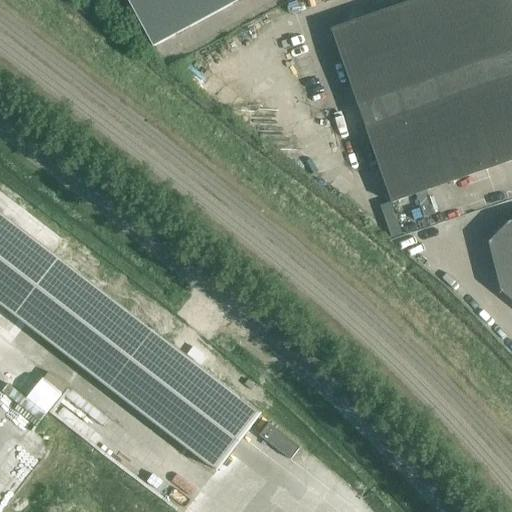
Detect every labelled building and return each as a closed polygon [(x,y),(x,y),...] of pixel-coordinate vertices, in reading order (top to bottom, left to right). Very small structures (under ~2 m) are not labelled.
[(126,0),(153,49),(244,0),(126,0)] [(511,2),(511,0),(423,0),(331,32),(391,204),(451,183),(511,162),(511,2)] [(390,203),(380,207),(391,239),(402,236),(390,203)] [(260,416),(0,216),(0,305),(217,473),(260,416)] [(0,358),(0,367),(48,404),(67,379),(57,371),(51,379),(9,347),(0,358)] [(12,403),(23,407),(29,389),(19,385),(12,403)] [(5,404),(0,409),(0,434),(38,466),(55,445),(5,404)] [(0,493),(9,483),(0,475),(0,493)]
